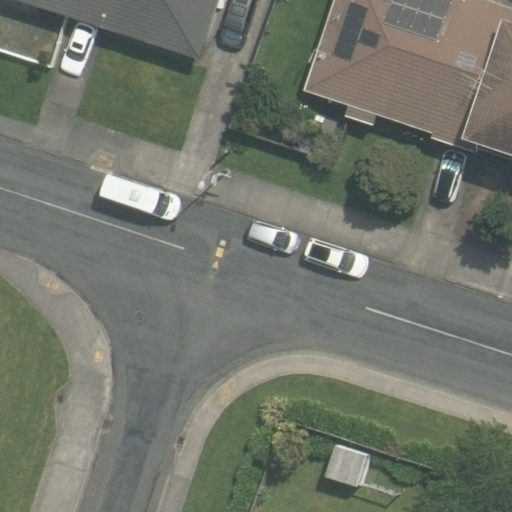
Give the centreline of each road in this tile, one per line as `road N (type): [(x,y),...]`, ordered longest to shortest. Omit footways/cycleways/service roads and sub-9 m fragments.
road 1 (tertiary): [(190,257),(511,360)]
road 2 (residential): [(190,257),(106,511)]
road 3 (tertiary): [(0,192),(190,257)]
